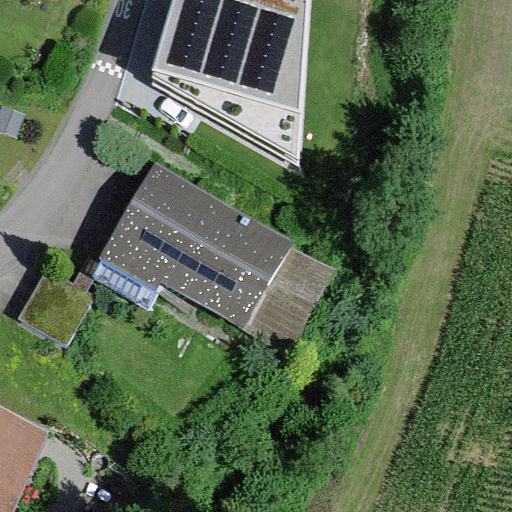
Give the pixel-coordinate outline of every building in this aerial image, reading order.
[(0,0),(0,5),(40,19),(46,0),(0,0)] [(194,0),(181,48),(241,64),(243,58),(306,74),(297,107),(344,119),(368,32),(324,20),(329,0),(194,0)] [(295,251),(155,172),(99,271),(157,303),(161,295),(244,342),(295,251)] [(95,306),(48,277),(19,326),(65,355),(95,306)] [(0,511),(18,511),(47,446),(0,426),(0,511)]
